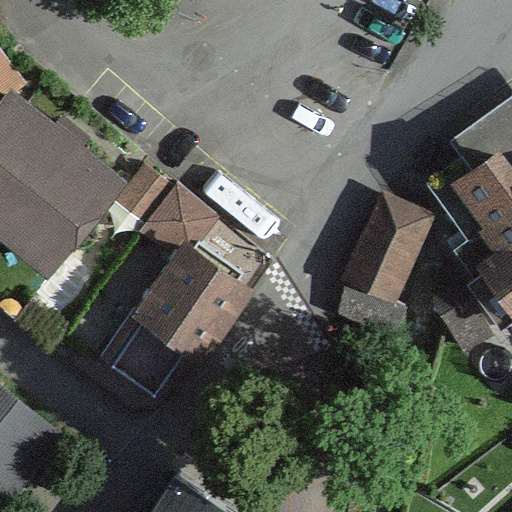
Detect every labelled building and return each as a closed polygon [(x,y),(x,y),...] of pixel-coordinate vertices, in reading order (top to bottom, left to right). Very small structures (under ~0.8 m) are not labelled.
[(138,174),(33,91),(0,133),(0,216),(64,267),(138,174)] [(511,92),(448,140),(459,155),(430,177),(511,286),(511,92)] [(236,238),(183,197),(146,245),(187,276),(122,360),(164,392),(197,349),(215,362),(267,294),(221,258),(236,238)] [(435,218),(390,201),(355,289),(401,306),(435,218)] [(497,342),(450,269),(440,328),(469,362),(497,342)] [(0,511),(5,511),(70,434),(0,377),(0,511)] [(249,511),(180,470),(154,511),(249,511)]
